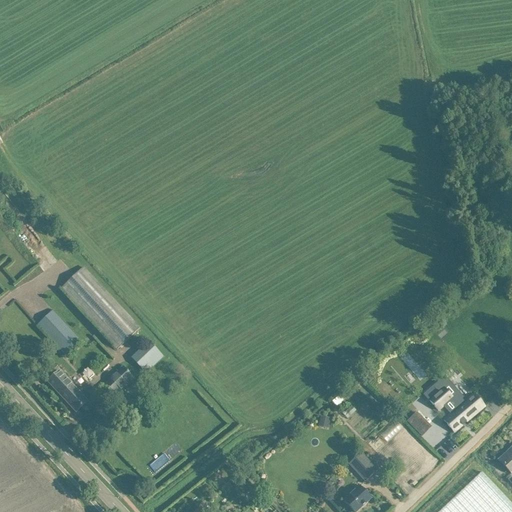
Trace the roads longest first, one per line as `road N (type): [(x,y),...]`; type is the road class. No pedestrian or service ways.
road 1 (secondary): [(120,511),(0,383)]
road 2 (unclassified): [(399,511),(511,404)]
